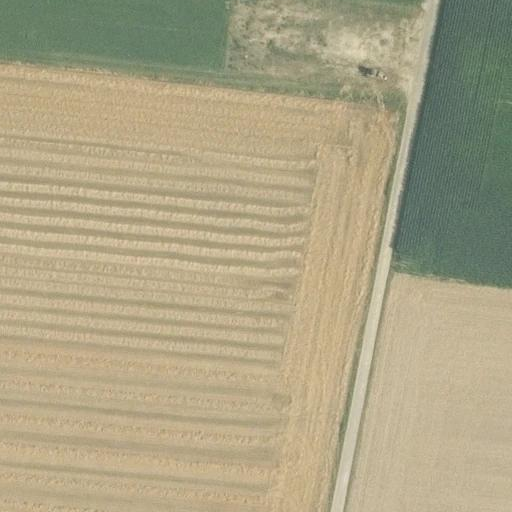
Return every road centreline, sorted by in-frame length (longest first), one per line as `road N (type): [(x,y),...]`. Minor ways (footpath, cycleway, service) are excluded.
road 1 (track): [(0,56),(415,99),(434,0)]
road 2 (track): [(335,511),(415,99)]
